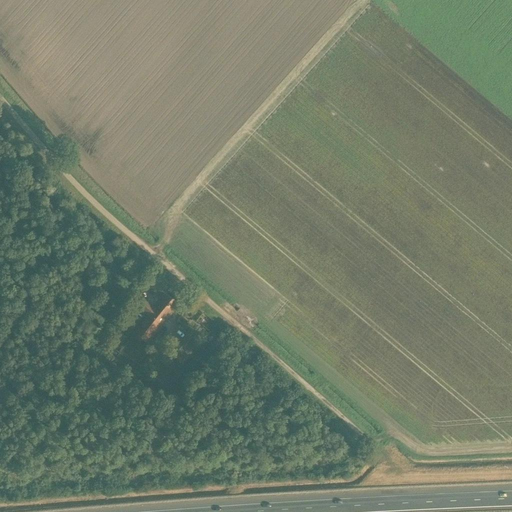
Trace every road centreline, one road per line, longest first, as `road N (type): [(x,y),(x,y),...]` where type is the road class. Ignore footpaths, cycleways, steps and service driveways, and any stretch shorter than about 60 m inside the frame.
road 1 (unclassified): [(209,303),(96,212),(0,106)]
road 2 (motorway): [(511,500),(259,511)]
road 3 (track): [(367,443),(209,303)]
